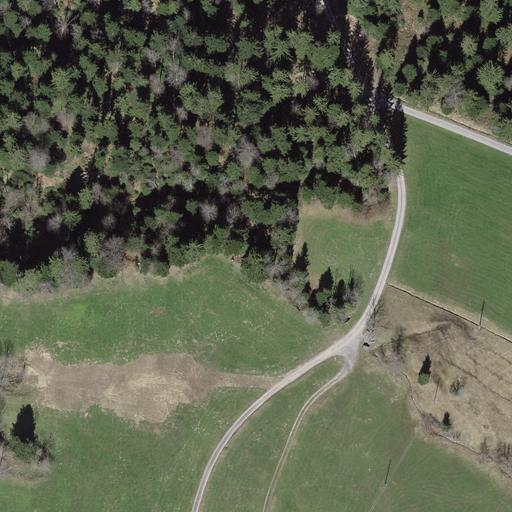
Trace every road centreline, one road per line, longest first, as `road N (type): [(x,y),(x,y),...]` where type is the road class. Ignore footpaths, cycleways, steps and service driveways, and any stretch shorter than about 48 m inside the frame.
road 1 (track): [(195,511),(203,480),(241,419),(366,324),(388,273),(403,210),(401,174),(369,96)]
road 2 (track): [(511,151),(369,96)]
